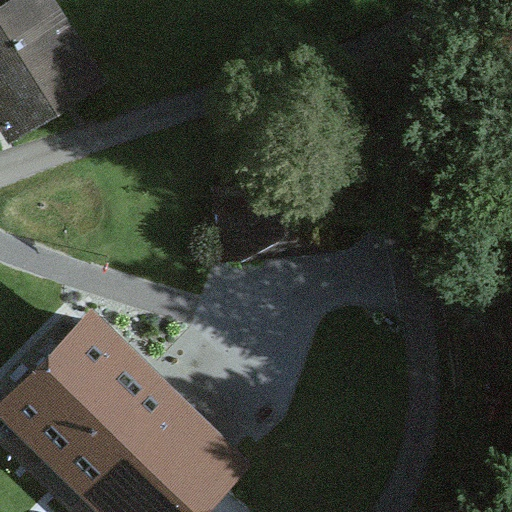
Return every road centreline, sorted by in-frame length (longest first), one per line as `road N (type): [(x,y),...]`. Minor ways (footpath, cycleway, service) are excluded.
road 1 (unclassified): [(0,170),(384,36),(453,0)]
road 2 (track): [(391,511),(411,475),(421,415),(384,36)]
